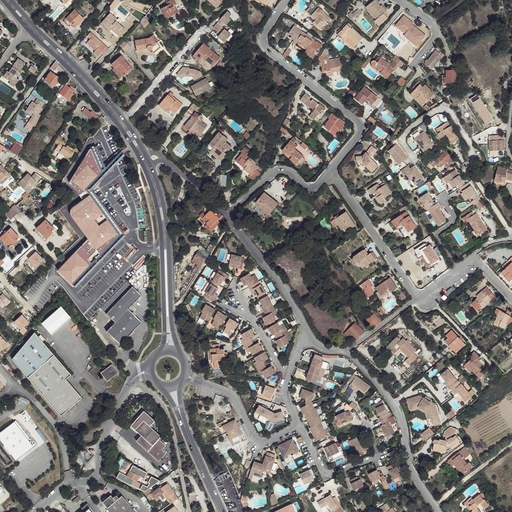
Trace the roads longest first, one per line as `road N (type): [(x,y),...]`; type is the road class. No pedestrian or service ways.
road 1 (unclassified): [(329,171),(360,125),(266,49),(264,33),(285,0)]
road 2 (secondary): [(137,155),(161,234),(160,350)]
road 3 (unclassified): [(136,376),(101,442),(94,477),(64,485),(34,511)]
road 4 (unclassified): [(417,296),(329,171)]
road 5 (residential): [(136,376),(168,412),(189,511)]
road 6 (unclassified): [(185,375),(233,396),(256,441),(299,425)]
road 7 (secondary): [(170,309),(166,218),(149,165)]
road 8 (unclassified): [(231,220),(284,287),(305,330)]
road 9 (secondary): [(144,152),(59,50)]
road 10 (unclassified): [(329,171),(309,187),(288,170),(273,172),(227,216)]
road 11 (secondary): [(54,55),(137,155)]
